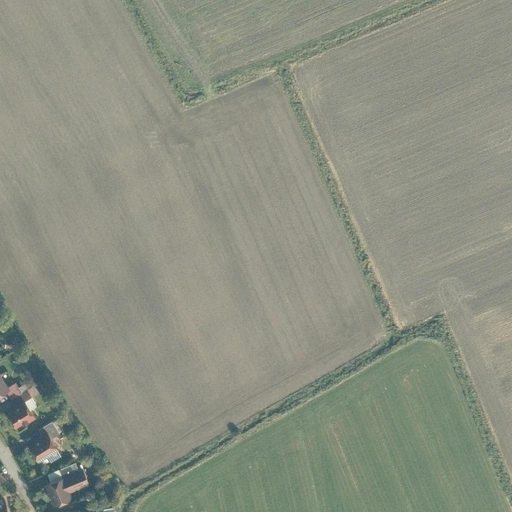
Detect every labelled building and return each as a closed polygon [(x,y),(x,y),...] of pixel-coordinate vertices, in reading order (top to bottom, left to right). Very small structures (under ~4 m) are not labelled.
[(8,386),(0,373),(0,395),(10,389),(8,386)] [(28,389),(21,378),(8,386),(10,389),(15,398),(28,389)] [(32,396),(28,389),(15,398),(19,404),(26,399),(32,396)] [(36,416),(26,399),(19,404),(7,412),(17,428),(36,416)] [(60,431),(52,419),(39,428),(43,435),(48,431),(51,437),(60,431)] [(43,435),(27,445),(38,462),(59,449),(51,437),(48,431),(43,435)] [(87,452),(79,443),(72,450),(80,458),(87,452)] [(61,466),(47,472),(51,481),(64,475),(61,466)] [(51,481),(44,484),(52,505),(74,496),(71,490),(90,483),(84,468),(64,475),(51,481)] [(0,511),(9,511),(5,495),(0,496),(0,511)] [(115,503),(97,506),(97,511),(112,511),(116,511),(115,503)]
